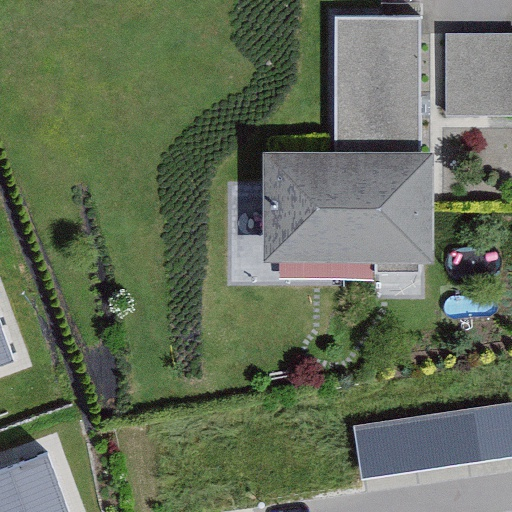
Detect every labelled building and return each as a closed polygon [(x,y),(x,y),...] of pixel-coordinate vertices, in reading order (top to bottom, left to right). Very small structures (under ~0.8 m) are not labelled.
[(426,161),(427,23),(344,23),(343,152),(280,152),(280,264),(446,265),(447,206),(511,206),(511,140),(447,140),(447,161),(426,161)] [(511,38),(450,38),(450,120),(511,119),(511,38)] [(0,283),(0,367),(28,357),(0,283)] [(365,484),(511,470),(511,413),(359,427),(365,484)] [(82,511),(58,447),(0,468),(0,511),(82,511)]
